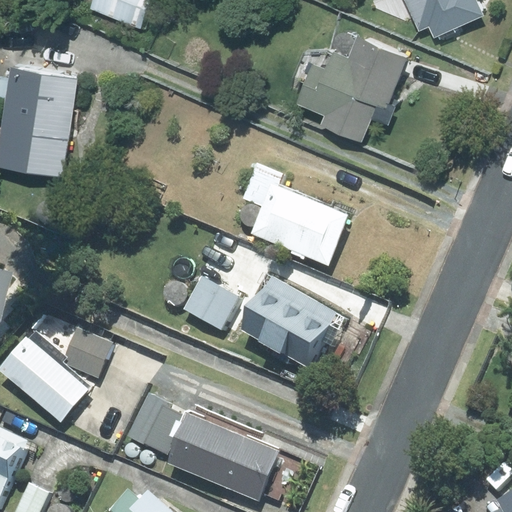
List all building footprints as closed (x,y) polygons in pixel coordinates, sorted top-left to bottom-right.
[(158,0),(102,0),(98,9),(146,30),(158,0)] [(480,5),(487,2),(485,0),(415,0),(429,32),(441,27),(445,36),(474,24),(470,15),(482,10),(480,5)] [(312,104),(339,116),(335,123),(375,142),(386,119),(402,127),(411,108),(404,104),(427,57),(378,34),(367,56),(353,50),(344,71),(330,65),(312,104)] [(26,59),(10,135),(16,137),(10,164),(75,177),(95,78),(89,77),(90,72),(26,59)] [(276,214),(265,240),(340,274),(362,222),(289,190),(294,179),(266,167),(251,202),(276,214)] [(0,318),(10,274),(0,271),(0,318)] [(212,281),(194,312),(232,334),(250,303),(212,281)] [(286,283),(255,338),(320,375),(350,320),(286,283)] [(191,285),(169,285),(170,324),(191,323),(191,285)] [(106,384),(122,349),(87,332),(74,361),(45,336),(11,375),(71,428),(100,395),(96,392),(102,386),(104,383),(106,384)] [(170,421),(177,408),(159,398),(136,439),(155,450),(157,446),(170,452),(183,428),(170,421)] [(262,445),(266,435),(207,412),(200,430),(192,427),(185,443),(191,445),(181,470),(270,506),(290,456),(262,445)] [(0,511),(1,511),(9,511),(42,449),(0,427),(0,511)] [(118,430),(112,443),(123,448),(129,435),(118,430)] [(37,487),(24,511),(50,511),(58,497),(37,487)] [(136,493),(117,511),(151,511),(154,510),(136,493)] [(511,511),(511,496),(508,498),(511,505),(511,507),(503,511),(511,511)] [(181,511),(167,498),(154,511),(181,511)]
